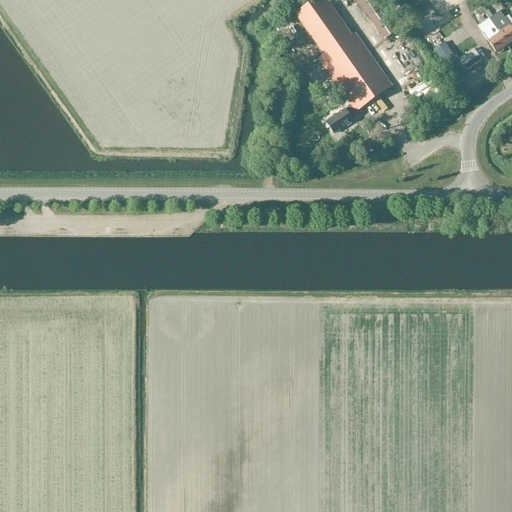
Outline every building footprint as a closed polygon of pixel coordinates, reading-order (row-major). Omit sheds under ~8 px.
[(356,33),(352,36),(327,0),(317,0),(297,14),(325,54),(319,59),(351,104),(345,109),(326,122),(334,135),(353,121),(350,116),(356,111),(357,112),(393,86),(356,33)] [(357,0),(386,40),(400,30),(379,0),(357,0)] [(490,20),(491,22),(494,27),(500,35),(508,47),(511,43),(511,28),(501,12),(490,20)] [(279,23),(293,41),(305,32),(297,21),(294,22),(289,15),(279,23)] [(482,33),(496,54),(508,47),(500,35),(494,27),(491,22),(490,20),(489,19),(481,25),(485,31),(482,33)] [(440,54),(450,47),(440,34),(431,41),(440,54)] [(456,57),(444,65),(455,80),(481,61),(473,49),(458,60),(456,57)] [(373,144),(373,145),(373,146),(373,147),(373,148),(374,149),(375,149),(375,150),(376,150),(377,150),(378,151),(379,150),(380,150),(381,150),(382,149),(382,148),(383,148),(383,147),(383,146),(383,145),(383,144),(383,143),(382,142),(382,141),(381,141),(380,140),(379,140),(378,140),(377,140),(376,140),(375,141),(374,141),(374,142),(373,143),(373,144)]
